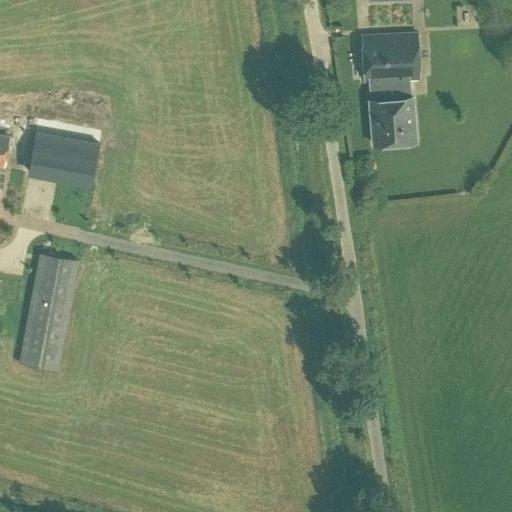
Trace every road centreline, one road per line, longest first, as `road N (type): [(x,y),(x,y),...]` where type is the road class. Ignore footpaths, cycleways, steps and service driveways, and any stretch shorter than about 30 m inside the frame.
road 1 (track): [(338,511),(265,0)]
road 2 (unclassified): [(385,511),(310,11)]
